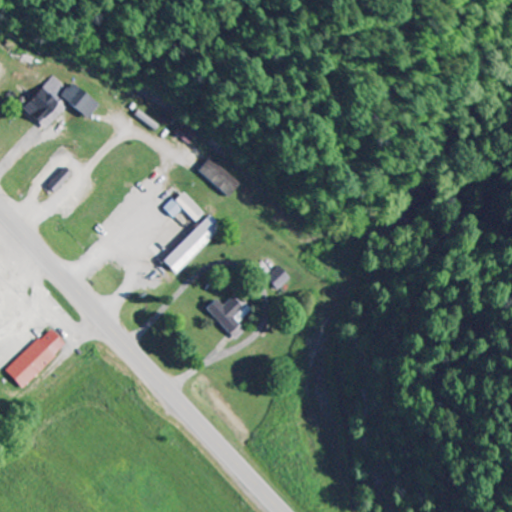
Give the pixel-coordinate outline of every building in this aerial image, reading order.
[(68,106),(84,121),(97,107),(73,85),(68,90),(54,76),(22,110),(45,132),(68,106)] [(198,173),(227,199),(240,185),(210,159),(198,173)] [(182,211),(194,224),(204,215),(183,192),(163,210),(172,220),(182,211)] [(172,276),(220,231),(208,217),(160,263),(172,276)] [(265,280),(276,292),(289,279),(278,267),(265,280)] [(222,308),(216,301),(206,310),(236,341),(245,332),(238,325),(252,312),(235,295),(222,308)] [(65,348),(48,330),(2,373),(19,391),(65,348)]
